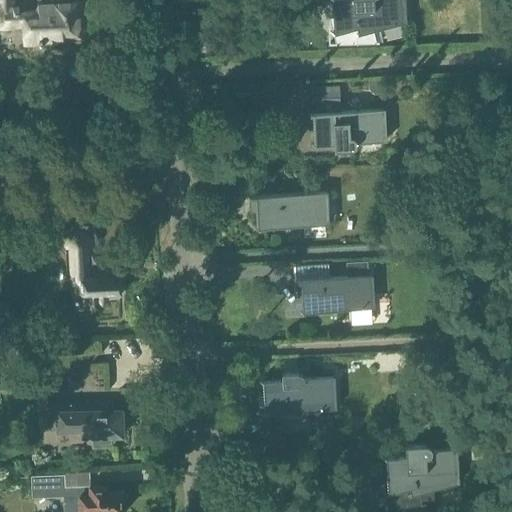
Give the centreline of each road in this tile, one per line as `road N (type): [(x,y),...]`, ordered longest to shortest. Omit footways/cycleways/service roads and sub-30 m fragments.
road 1 (residential): [(192,511),(178,159)]
road 2 (unknown): [(172,46),(379,35),(476,20),(511,27)]
road 3 (unknown): [(182,264),(511,245)]
road 4 (unknown): [(186,355),(511,341)]
road 5 (residential): [(0,168),(178,159)]
road 6 (residential): [(178,159),(169,0)]
